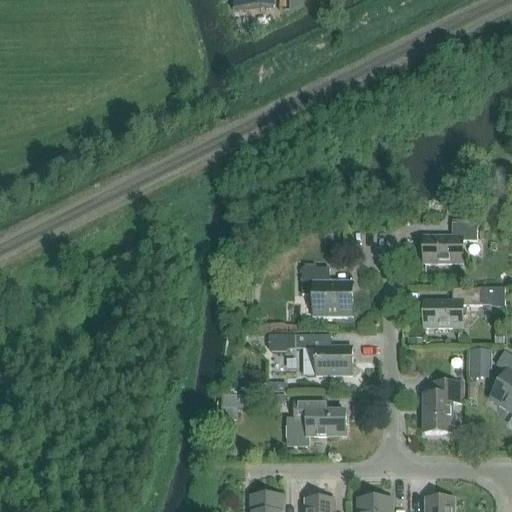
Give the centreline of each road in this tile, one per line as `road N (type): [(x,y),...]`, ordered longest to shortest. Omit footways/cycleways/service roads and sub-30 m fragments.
road 1 (residential): [(396,475),(394,258),(361,248)]
road 2 (residential): [(253,474),(396,475)]
